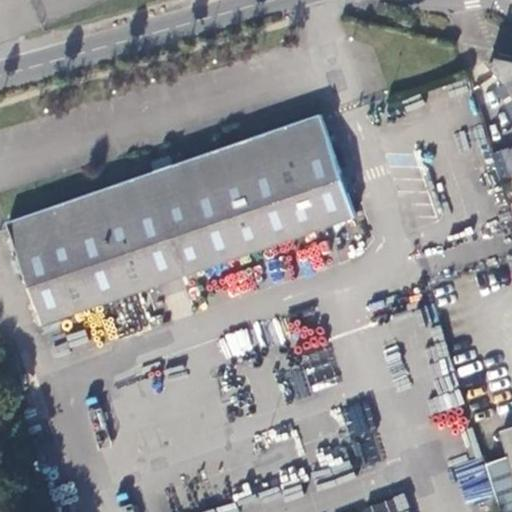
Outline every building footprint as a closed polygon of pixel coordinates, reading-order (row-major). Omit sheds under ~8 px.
[(511,62),(500,59),(484,65),(504,86),(511,100),(506,110),(511,120),(511,62)] [(45,326),(360,220),(327,121),(325,116),(10,225),(45,326)] [(511,176),(511,148),(501,151),(510,177),(511,176)] [(494,189),(490,175),(471,182),(475,196),(494,189)] [(245,328),(225,336),(233,355),(252,347),(245,328)] [(511,476),(511,429),(498,434),(507,459),(511,476)] [(499,511),(511,511),(511,476),(507,459),(485,466),(499,511)] [(361,511),(409,511),(406,495),(360,507),(361,511)]
